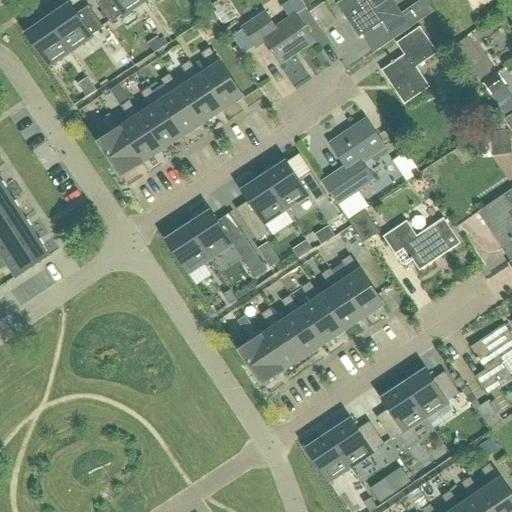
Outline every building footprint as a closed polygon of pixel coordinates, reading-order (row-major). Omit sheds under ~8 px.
[(146,2),(144,0),(98,0),(96,1),(111,23),(122,15),(123,18),(146,2)] [(392,0),(344,0),(337,5),(360,39),(370,32),(372,34),(374,32),(373,31),(383,24),(390,35),(408,23),(392,0)] [(422,2),(406,13),(415,27),(431,16),(422,2)] [(49,19),(48,19),(71,53),(94,38),(93,36),(104,28),(90,6),(78,14),(71,4),(55,15),(57,17),(50,21),(49,19)] [(274,31),(268,23),(271,21),(266,14),(243,30),(255,48),(265,42),(271,51),(269,52),(271,55),(273,54),(280,64),(313,42),(296,16),(274,31)] [(71,53),(48,19),(48,20),(49,22),(43,26),(42,24),(26,35),(49,69),(71,53)] [(425,64),(438,55),(421,29),(397,45),(405,56),(395,63),(394,62),(391,63),(393,65),(382,72),(405,105),(430,88),(415,66),(423,61),(425,64)] [(255,48),(243,30),(232,37),(245,55),(255,48)] [(159,40),(149,47),(153,54),(163,47),(159,40)] [(222,111),(224,110),(235,103),(236,105),(245,98),(242,94),(241,95),(220,63),(219,63),(210,49),(201,54),(211,69),(200,76),(222,111)] [(222,111),(200,76),(199,77),(189,62),(181,67),(191,82),(180,90),(202,124),(204,123),(215,116),(216,118),(225,112),(224,110),(222,111)] [(202,124),(180,90),(179,90),(169,75),(161,81),(171,95),(160,103),(182,138),(184,137),(195,129),(196,131),(205,125),(204,123),(202,124)] [(504,87),(506,86),(499,75),(484,85),(491,96),(504,87)] [(87,98),(98,92),(89,78),(78,85),(87,98)] [(182,138),(160,103),(159,103),(149,88),(141,94),(151,109),(139,116),(162,151),(164,150),(175,143),(176,144),(185,138),(184,137),(182,138)] [(162,151),(139,116),(129,101),(121,107),(131,122),(119,129),(142,164),(144,163),(154,156),(155,157),(165,151),(164,150),(162,151)] [(142,164),(119,129),(109,115),(101,120),(110,135),(99,143),(121,177),(134,169),(135,170),(145,164),(144,163),(142,164)] [(339,204),(374,181),(363,164),(384,150),(364,120),(330,143),(348,169),(326,184),(339,204)] [(265,177),(287,211),(310,196),(315,204),(327,196),(311,172),(299,180),(288,162),(272,172),(273,174),(267,179),(265,176),(265,177)] [(287,211),(265,177),(264,177),(266,179),(259,183),(258,181),(242,192),(248,202),(237,210),(258,241),(270,234),(264,226),(287,211)] [(0,206),(12,198),(0,179),(0,206)] [(511,190),(478,213),(501,247),(511,240),(511,190)] [(0,206),(0,233),(25,217),(12,198),(0,206)] [(189,226),(211,260),(234,245),(233,244),(245,236),(230,214),(218,222),(212,211),(196,222),(197,224),(191,228),(189,226)] [(365,211),(349,222),(364,244),(380,233),(365,211)] [(0,254),(3,259),(37,237),(25,217),(0,233),(0,254)] [(407,222),(383,237),(402,265),(406,266),(413,261),(420,272),(461,244),(444,219),(415,238),(410,231),(412,229),(407,222)] [(211,260),(189,226),(188,227),(190,229),(183,233),(182,231),(166,242),(188,275),(211,260)] [(326,227),(313,235),(320,245),(333,237),(326,227)] [(37,237),(3,259),(16,279),(50,256),(37,237)] [(266,243),(256,249),(269,268),(278,262),(266,243)] [(363,319),(365,318),(375,311),(376,312),(385,306),(383,302),(382,302),(361,270),(360,271),(350,256),(342,262),(351,277),(340,284),(363,319)] [(258,257),(246,265),(252,274),(264,266),(258,257)] [(363,319),(340,284),(330,270),(322,275),(331,290),(320,297),(343,332),(345,331),(355,324),(356,325),(366,319),(365,318),(363,319)] [(343,332),(320,297),(320,298),(310,283),(301,289),(311,303),(300,311),(323,345),(324,344),(335,337),(336,339),(345,333),(345,331),(343,332)] [(224,295),(230,305),(238,301),(231,291),(224,295)] [(323,345),(300,311),(290,296),(281,302),(291,317),(280,324),(303,359),(304,358),(315,350),(316,352),(325,346),(324,344),(323,345)] [(303,359),(280,324),(270,310),(261,315),(271,330),(260,337),(283,372),(284,371),(295,364),(296,365),(305,359),(304,358),(303,359)] [(283,372),(260,337),(245,316),(237,322),(251,343),(239,351),(262,386),(275,377),(276,378),(285,372),(284,371),(283,372)] [(500,365),(511,357),(511,334),(506,325),(472,348),(478,358),(476,359),(478,362),(480,361),(486,370),(475,377),(488,396),(511,379),(511,376),(508,371),(506,373),(500,365)] [(405,385),(404,385),(427,419),(450,404),(449,402),(460,395),(445,372),(434,380),(427,370),(411,380),(413,382),(406,387),(405,385)] [(427,419),(404,385),(405,387),(399,392),(397,390),(381,400),(388,410),(377,418),(392,440),(403,432),(404,434),(427,419)] [(329,435),(352,469),(375,453),(374,452),(385,444),(370,422),(359,430),(352,420),(336,430),(338,432),(331,436),(330,434),(329,435)] [(329,484),(352,469),(329,435),(330,437),(324,441),(322,439),(306,450),(329,484)] [(493,511),(511,511),(511,495),(501,479),(500,479),(490,465),(481,470),(491,485),(480,493),(493,511)] [(493,511),(480,493),(470,478),(462,484),(472,499),(460,506),(464,511),(493,511)] [(464,511),(460,506),(450,492),(442,497),(452,511),(451,511),(464,511)] [(371,499),(364,503),(369,511),(372,511),(378,509),(371,499)]
